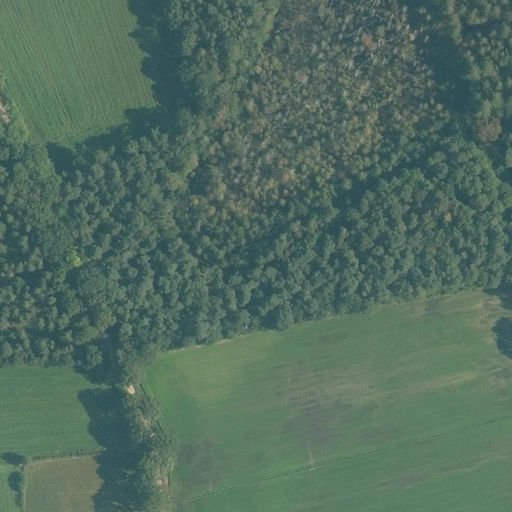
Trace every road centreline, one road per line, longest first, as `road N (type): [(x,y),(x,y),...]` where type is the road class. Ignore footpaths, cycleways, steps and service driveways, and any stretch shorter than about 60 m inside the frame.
road 1 (unknown): [(167,179),(164,197),(180,231),(194,258),(207,263),(449,145),(473,143),(492,178),(511,191)]
road 2 (track): [(274,0),(202,134),(155,195),(70,259)]
road 3 (track): [(70,259),(151,434),(163,511)]
road 4 (track): [(70,259),(0,114)]
